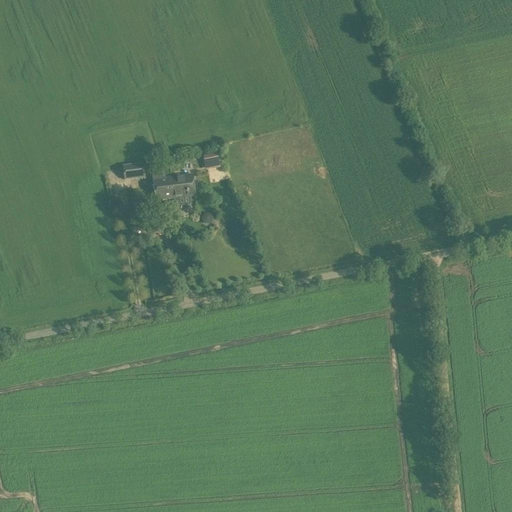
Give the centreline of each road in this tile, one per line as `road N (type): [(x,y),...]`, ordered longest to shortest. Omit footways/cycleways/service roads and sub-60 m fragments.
road 1 (unclassified): [(0,340),(511,238)]
road 2 (track): [(430,254),(455,511)]
